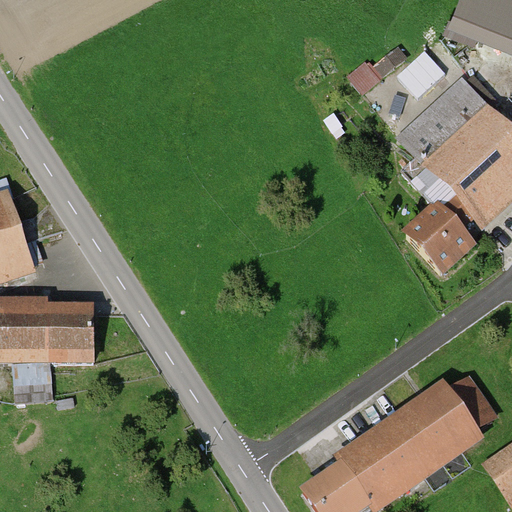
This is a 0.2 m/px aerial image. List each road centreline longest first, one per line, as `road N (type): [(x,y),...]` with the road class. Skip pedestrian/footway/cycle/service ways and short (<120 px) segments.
road 1 (tertiary): [(243,471),(0,90)]
road 2 (unclassified): [(243,471),(511,285)]
